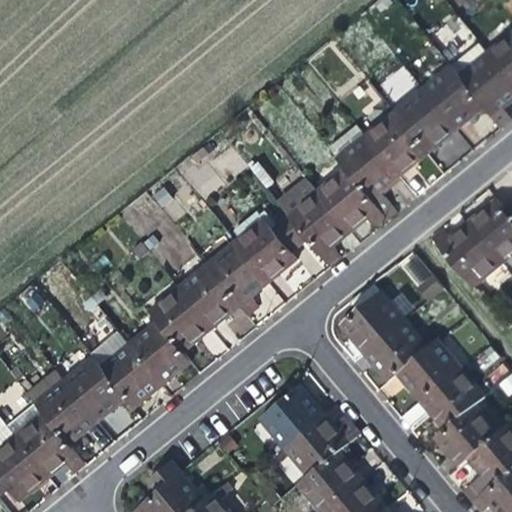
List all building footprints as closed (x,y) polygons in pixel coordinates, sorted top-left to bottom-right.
[(434,31),(447,49),(469,33),(456,16),(434,31)] [(511,32),(486,53),(511,84),(511,32)] [(511,103),(511,84),(486,53),(479,43),(450,66),(485,110),(500,127),(511,118),(504,110),(511,103)] [(471,121),(485,110),(450,66),(421,90),(456,133),(471,121)] [(441,145),(456,133),(421,90),(393,112),(428,155),(441,145)] [(416,165),(428,155),(393,112),(365,135),(401,178),(416,165)] [(390,186),(401,178),(365,135),(337,158),(345,168),(372,201),(387,219),(396,211),(381,193),(390,186)] [(375,229),(387,219),(372,201),(345,168),(316,191),(350,233),(359,226),(367,219),(375,229)] [(340,242),(350,233),(316,191),(305,200),(296,188),(277,203),(287,215),(306,238),(329,266),(342,257),(334,247),(340,242)] [(511,197),(501,207),(511,221),(511,197)] [(503,264),(511,256),(511,221),(501,207),(493,198),(479,210),(466,220),(503,264)] [(292,250),(306,238),(287,215),(273,227),(265,218),(235,242),(269,284),(286,270),(299,259),(292,250)] [(472,289),(503,264),(466,220),(456,228),(447,235),(442,228),(430,238),(472,289)] [(259,292),(269,284),(235,242),(206,265),(240,307),(248,316),(260,307),(252,297),(259,292)] [(428,301),(444,289),(414,251),(398,264),(428,301)] [(224,320),(240,307),(206,265),(178,289),(211,330),(224,320)] [(197,342),(211,330),(178,289),(149,312),(157,321),(181,350),(183,353),(197,342)] [(354,347),(361,356),(404,320),(380,292),(337,327),(354,347)] [(384,383),(395,375),(427,348),(404,320),(361,356),(376,373),(384,383)] [(191,363),(183,353),(181,350),(157,321),(129,344),(163,386),(177,375),(191,363)] [(409,392),(419,404),(461,368),(437,340),(427,348),(395,375),(409,392)] [(150,396),(163,386),(129,344),(100,367),(128,400),(135,409),(150,396)] [(113,412),(128,400),(100,367),(93,358),(65,381),(99,423),(113,412)] [(433,421),(442,431),(475,404),(484,396),(461,368),(419,404),(433,421)] [(21,384),(37,404),(65,381),(57,371),(47,379),(39,370),(21,384)] [(511,373),(498,384),(508,397),(511,393),(511,373)] [(86,434),(99,423),(65,381),(37,404),(38,405),(71,446),(86,434)] [(258,421),(282,450),(324,415),(314,404),(300,386),(258,421)] [(455,468),(465,459),(498,432),(475,404),(442,431),(432,440),(446,457),(455,468)] [(38,405),(8,428),(50,478),(57,473),(67,465),(73,473),(85,463),(71,446),(38,405)] [(282,450),(305,478),(339,450),(359,434),(345,418),(334,427),(330,422),(324,415),(282,450)] [(33,492),(50,478),(8,428),(0,417),(0,499),(10,492),(19,503),(33,492)] [(478,475),(489,488),(511,468),(511,428),(508,423),(498,432),(465,459),(478,475)] [(351,464),(339,450),(305,478),(296,485),(317,511),(322,511),(362,479),(351,464)] [(145,482),(154,494),(180,473),(171,462),(145,482)] [(511,511),(511,468),(489,488),(472,502),(479,511),(481,511),(488,507),(492,511),(511,511)] [(190,511),(211,495),(202,484),(195,490),(180,473),(154,494),(132,511),(190,511)] [(374,493),(362,479),(322,511),(379,511),(386,507),(374,493)] [(229,511),(214,493),(211,495),(190,511),(229,511)]
